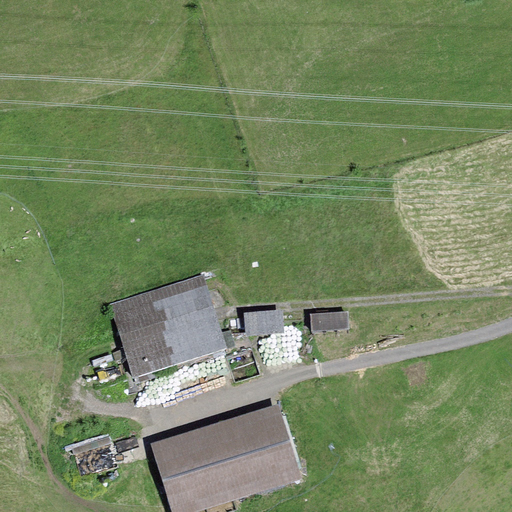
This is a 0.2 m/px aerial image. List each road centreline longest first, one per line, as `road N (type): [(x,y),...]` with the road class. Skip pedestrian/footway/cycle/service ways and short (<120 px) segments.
road 1 (track): [(511,325),(152,421)]
road 2 (track): [(511,290),(241,309)]
road 3 (track): [(152,421),(139,474),(112,502),(59,508),(0,500)]
road 4 (track): [(152,421),(93,400),(49,358),(0,361)]
